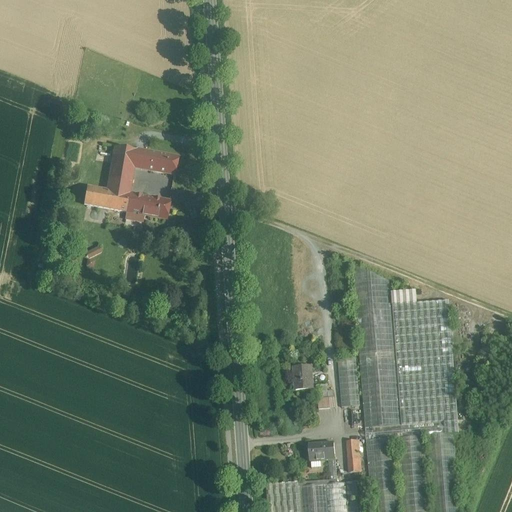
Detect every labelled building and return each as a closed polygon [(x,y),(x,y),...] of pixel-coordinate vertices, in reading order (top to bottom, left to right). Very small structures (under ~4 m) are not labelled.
[(177,159),(115,147),(106,190),(128,194),(133,168),(174,176),(177,159)] [(106,190),(87,186),(83,205),(149,218),(153,199),(128,194),(106,190)] [(170,202),(153,199),(149,218),(167,221),(170,202)] [(99,247),(85,253),(88,259),(102,253),(99,247)] [(389,282),(352,268),(371,511),(398,511),(393,441),(397,440),(402,511),(429,511),(424,438),(427,438),(433,511),(460,511),(454,435),(454,434),(445,435),(444,425),(402,428),(390,293),(389,282)] [(416,291),(390,293),(402,428),(444,425),(445,435),(454,434),(454,435),(459,434),(449,301),(417,304),(416,291)] [(356,357),(337,359),(341,409),(359,408),(356,357)] [(310,368),(293,370),(295,392),(312,391),(310,368)] [(318,392),(318,400),(333,399),(333,392),(327,392),(318,392)] [(333,399),(318,400),(318,410),(335,409),(335,399),(333,399)] [(359,443),(348,444),(351,475),(361,474),(359,443)] [(335,445),(308,447),(309,462),(310,462),(311,469),(321,469),(320,462),(329,461),(330,482),(337,482),(335,445)] [(368,511),(366,483),(347,485),(348,511),(368,511)] [(298,511),(297,485),(265,487),(267,511),(298,511)] [(344,511),(342,485),(329,486),(330,511),(344,511)] [(328,511),(326,487),(300,489),(301,511),(328,511)]
